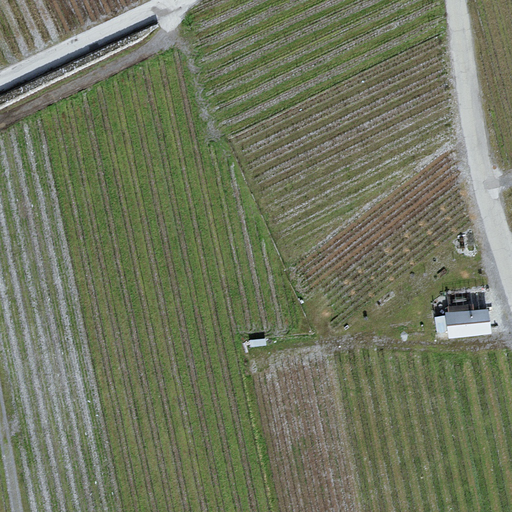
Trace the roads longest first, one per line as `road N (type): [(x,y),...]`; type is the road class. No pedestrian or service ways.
road 1 (residential): [(455,0),(484,185),(511,272)]
road 2 (track): [(172,1),(166,33),(144,51),(0,122)]
road 3 (residential): [(175,0),(0,82)]
